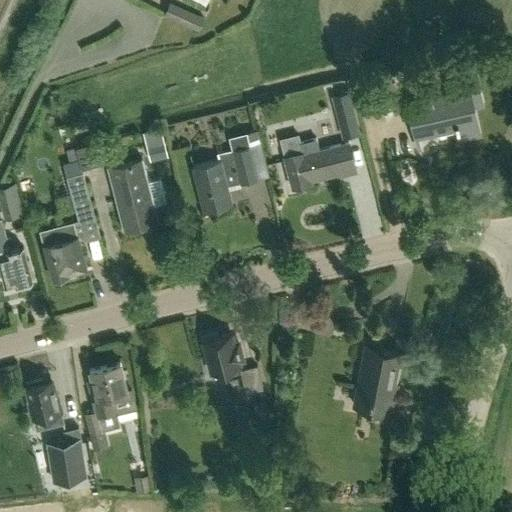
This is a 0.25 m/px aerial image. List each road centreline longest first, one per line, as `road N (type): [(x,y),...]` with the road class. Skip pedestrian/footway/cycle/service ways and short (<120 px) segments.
road 1 (residential): [(0,350),(458,232)]
road 2 (unclassified): [(455,511),(511,313)]
